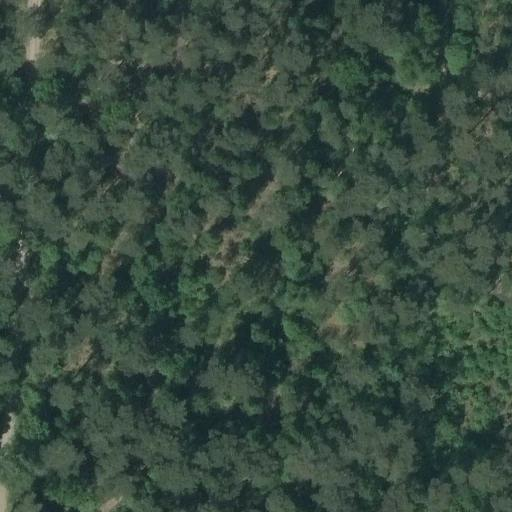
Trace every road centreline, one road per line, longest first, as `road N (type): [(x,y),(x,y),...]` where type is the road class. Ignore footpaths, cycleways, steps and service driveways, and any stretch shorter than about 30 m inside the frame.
road 1 (track): [(37,0),(2,370),(0,482)]
road 2 (track): [(166,64),(152,384),(99,511)]
road 3 (track): [(166,64),(87,59),(29,99)]
